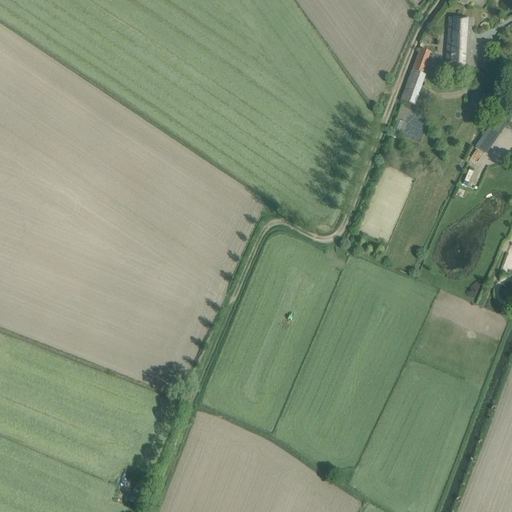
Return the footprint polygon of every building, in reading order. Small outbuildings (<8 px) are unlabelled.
[(446,69),(468,70),(472,19),(449,18),(446,69)] [(399,101),(414,106),(426,75),(423,74),(431,53),(420,49),(411,70),(399,101)] [(480,94),(480,92),(471,92),(471,95),(471,105),(493,104),(492,94),(480,94)] [(511,113),(504,108),(490,127),(500,134),(511,116),(511,113)] [(482,135),(476,148),(486,152),(491,140),(482,135)] [(136,484),(129,502),(136,505),(143,486),(136,484)]
